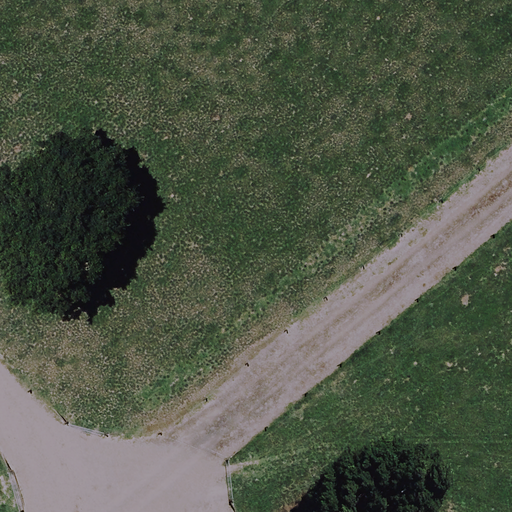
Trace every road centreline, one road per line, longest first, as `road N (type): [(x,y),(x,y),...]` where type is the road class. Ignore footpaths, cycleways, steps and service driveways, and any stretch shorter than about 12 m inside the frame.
road 1 (unknown): [(511,185),(122,510)]
road 2 (unknown): [(122,510),(52,453),(0,395)]
